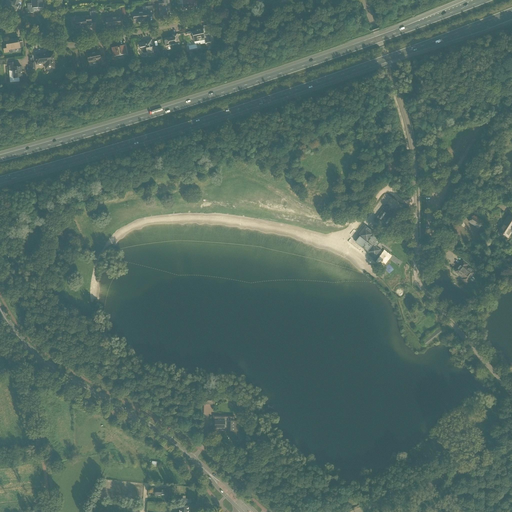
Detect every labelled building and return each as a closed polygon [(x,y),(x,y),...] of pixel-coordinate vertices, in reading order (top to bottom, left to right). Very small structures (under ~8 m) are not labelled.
[(17,12),(20,4),(21,0),(20,0),(12,0),(9,8),(17,12)] [(28,13),(32,13),(32,8),(43,8),(42,0),(31,0),(32,4),(27,4),(28,13)] [(160,17),(167,16),(167,12),(170,12),(169,0),(162,1),(163,4),(159,4),(160,17)] [(183,10),(195,9),(195,6),(198,5),(198,4),(197,0),(186,0),(187,0),(182,0),(183,5),(183,10)] [(134,22),(149,21),(148,16),(153,15),(152,6),(146,7),(146,11),(133,13),(134,22)] [(82,20),(75,20),(76,31),(76,29),(86,28),(86,30),(87,30),(86,24),(91,23),(91,25),(92,25),(91,24),(91,19),(96,19),(95,12),(90,12),(90,16),(82,17),(82,20)] [(107,29),(122,27),(121,22),(121,17),(106,19),(107,29)] [(192,32),(192,33),(194,41),(194,42),(200,41),(199,40),(204,39),(205,40),(205,43),(205,44),(211,43),(211,42),(209,34),(208,30),(204,31),(203,31),(202,28),(198,29),(198,28),(195,29),(195,30),(195,31),(192,32)] [(172,37),(164,39),(165,44),(165,45),(165,47),(168,47),(177,45),(176,42),(179,42),(178,39),(177,34),(172,35),(172,37)] [(6,46),(3,46),(4,53),(8,52),(8,50),(20,47),(19,42),(18,38),(6,41),(6,46)] [(153,45),(152,39),(146,41),(146,42),(145,43),(145,42),(139,43),(140,48),(141,51),(141,52),(142,52),(142,53),(143,53),(144,53),(145,53),(147,53),(147,54),(153,53),(154,54),(156,54),(156,58),(160,57),(158,47),(153,48),(152,45),(153,45)] [(127,54),(125,45),(119,46),(120,47),(118,48),(117,47),(111,48),(113,57),(127,54)] [(92,53),(87,54),(88,59),(88,63),(99,61),(100,65),(106,64),(105,61),(104,57),(101,57),(99,51),(94,52),(91,52),(92,53)] [(53,54),(35,56),(36,61),(36,64),(45,64),(46,68),(46,70),(54,69),(54,67),(53,63),(54,63),(54,59),(53,54)] [(15,68),(14,63),(8,63),(9,71),(13,71),(14,78),(22,78),(21,67),(15,68)] [(376,218),(373,221),(376,223),(379,220),(385,225),(383,228),(386,231),(388,227),(396,217),(399,214),(396,211),(393,215),(394,215),(391,213),(392,213),(388,211),(385,209),(385,208),(387,210),(389,206),(386,204),(384,207),(384,208),(376,218)] [(479,229),(483,221),(474,216),(469,223),(479,229)] [(507,237),(511,229),(511,218),(508,217),(499,232),(507,237)] [(456,229),(454,233),(461,237),(465,230),(472,234),(474,229),(467,225),(467,226),(463,224),(461,222),(457,230),(456,229)] [(359,237),(355,242),(360,247),(367,252),(367,251),(368,252),(375,257),(380,251),(375,248),(376,247),(380,241),(372,235),(373,233),(367,228),(365,230),(360,236),(360,237),(359,237)] [(466,283),(469,279),(474,273),(466,266),(467,265),(463,261),(454,272),(463,278),(462,280),(466,283)] [(435,337),(442,332),(439,328),(422,341),(424,344),(434,337),(435,337)] [(214,405),(215,397),(204,397),(203,405),(214,405)] [(238,432),(238,421),(234,421),(234,416),(224,416),(213,416),(213,421),(211,421),(211,425),(213,425),(213,433),(219,433),(219,428),(227,429),(227,431),(233,431),(233,439),(237,439),(237,432),(238,432)]
